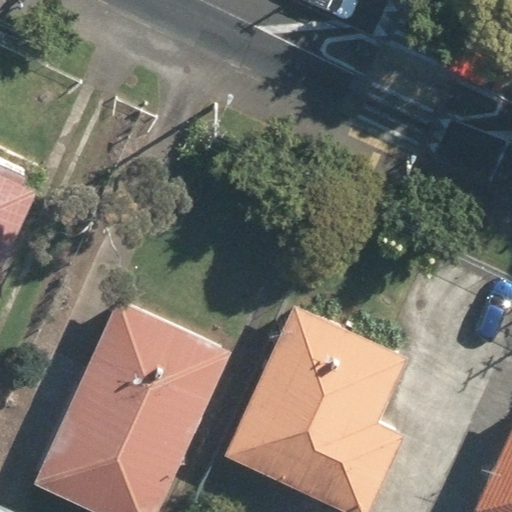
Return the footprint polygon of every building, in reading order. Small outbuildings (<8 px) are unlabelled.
[(0,258),(37,174),(0,157),(0,258)] [(124,511),(155,511),(233,340),(117,288),(35,472),(124,511)] [(378,410),(408,344),(293,292),(224,444),(365,508),(405,422),(378,410)] [(502,511),(511,511),(511,412),(472,498),(502,511)] [(0,511),(24,511),(0,501),(0,511)]
